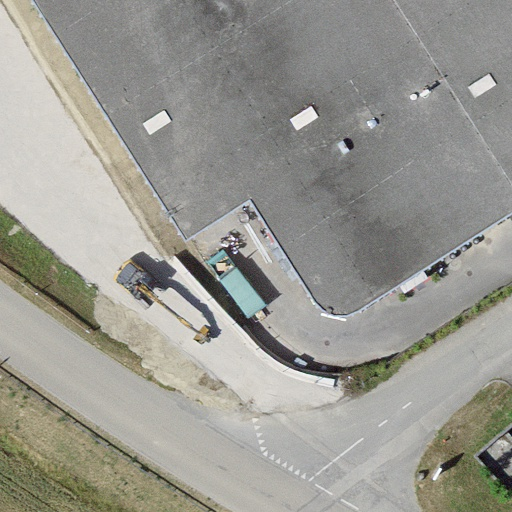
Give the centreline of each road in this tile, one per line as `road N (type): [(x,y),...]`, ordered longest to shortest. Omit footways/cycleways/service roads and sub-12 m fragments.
road 1 (tertiary): [(0,319),(285,505)]
road 2 (unclassified): [(285,505),(385,422),(511,336)]
